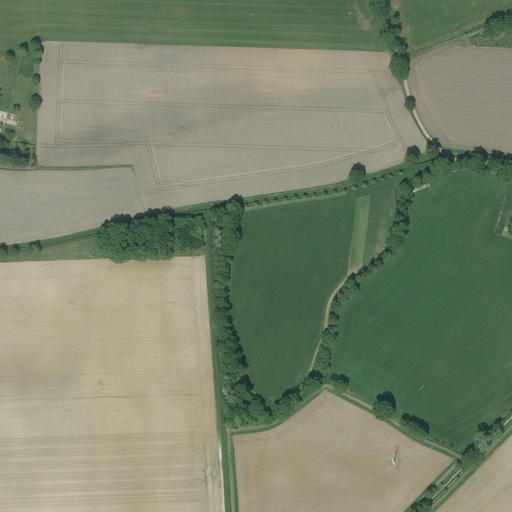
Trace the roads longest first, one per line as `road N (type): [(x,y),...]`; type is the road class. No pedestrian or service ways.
road 1 (track): [(447,156),(343,187),(0,245)]
road 2 (track): [(378,0),(428,138),(456,160),(511,169)]
road 3 (track): [(511,18),(400,64)]
